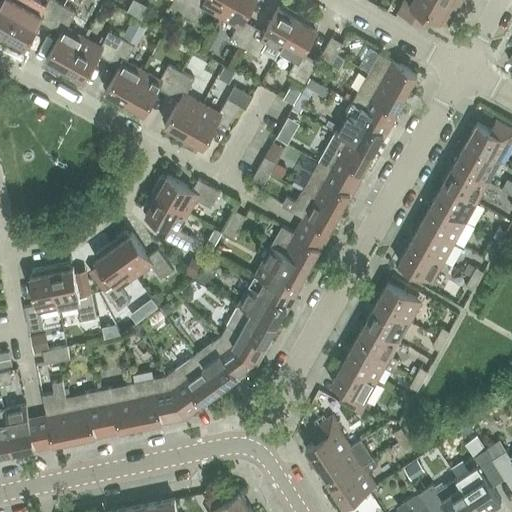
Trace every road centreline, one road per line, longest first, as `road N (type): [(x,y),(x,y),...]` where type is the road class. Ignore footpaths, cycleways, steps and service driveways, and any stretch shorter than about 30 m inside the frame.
road 1 (residential): [(248,447),(463,71)]
road 2 (tertiary): [(248,447),(0,493)]
road 3 (residential): [(132,135),(137,164),(129,182),(93,221),(37,243),(6,232)]
road 4 (residential): [(31,384),(6,232)]
road 5 (residential): [(0,63),(132,135)]
road 6 (residential): [(335,0),(463,71)]
road 7 (residential): [(132,135),(243,191)]
